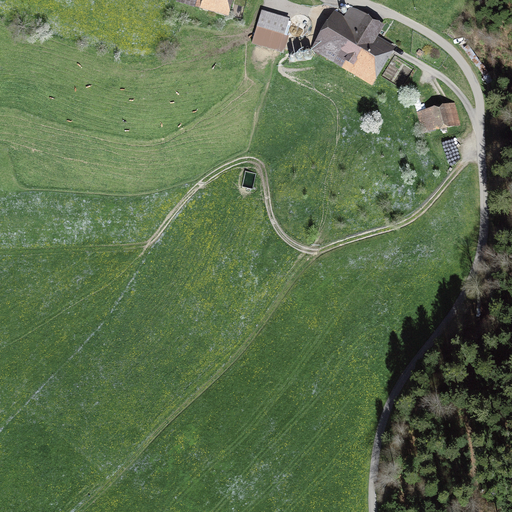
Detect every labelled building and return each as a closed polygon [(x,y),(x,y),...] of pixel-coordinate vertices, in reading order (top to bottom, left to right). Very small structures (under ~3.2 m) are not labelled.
[(225,10),(227,0),(197,0),(196,6),(201,7),(202,4),(225,10)] [(372,41),(381,27),(367,18),(366,18),(351,10),(343,23),(332,20),(314,49),(366,83),(386,50),(372,41)] [(261,11),(257,25),(284,34),(289,20),(261,11)] [(294,46),(302,46),(301,29),(293,29),(294,46)] [(417,114),(422,135),(438,131),(438,129),(449,126),(449,128),(459,126),(455,105),(417,114)]
